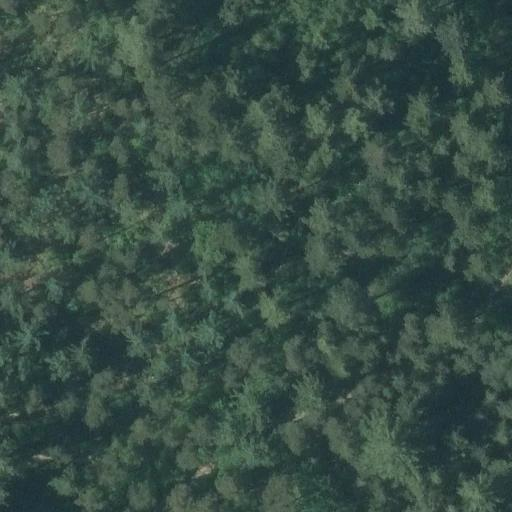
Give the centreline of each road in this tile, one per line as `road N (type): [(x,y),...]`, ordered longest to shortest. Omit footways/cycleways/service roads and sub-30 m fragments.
road 1 (track): [(312,411),(104,0)]
road 2 (unknown): [(511,262),(461,328),(147,511)]
